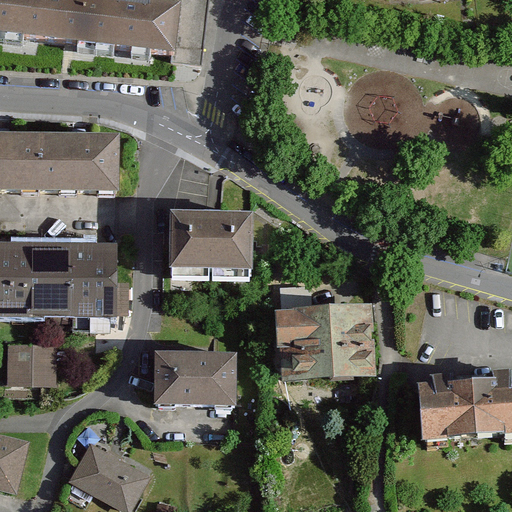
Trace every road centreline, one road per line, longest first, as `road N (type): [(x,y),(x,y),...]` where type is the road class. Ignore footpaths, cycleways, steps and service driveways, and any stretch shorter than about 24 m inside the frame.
road 1 (residential): [(160,125),(142,215),(129,386),(57,425),(41,511)]
road 2 (residential): [(202,144),(342,235),(511,287)]
road 3 (residential): [(0,100),(128,112),(160,125)]
road 4 (residential): [(235,0),(202,144)]
road 5 (unknown): [(142,215),(0,222)]
